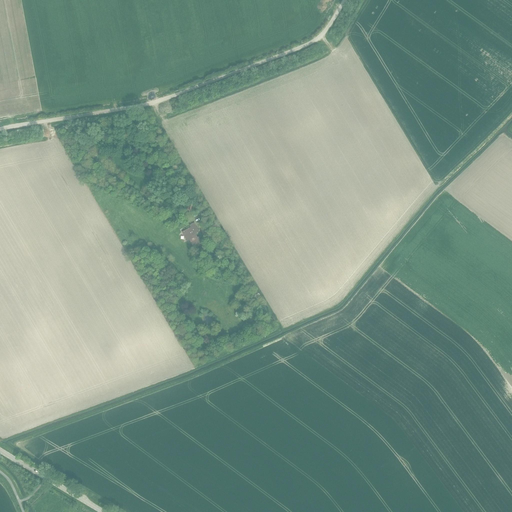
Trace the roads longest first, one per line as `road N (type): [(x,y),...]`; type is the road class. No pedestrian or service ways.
road 1 (unclassified): [(0,130),(155,103),(305,45),(347,0)]
road 2 (unknown): [(72,118),(102,168),(193,221)]
road 3 (tertiary): [(103,511),(0,450)]
